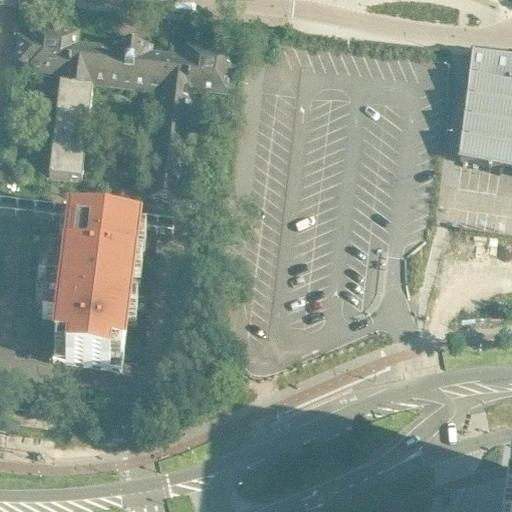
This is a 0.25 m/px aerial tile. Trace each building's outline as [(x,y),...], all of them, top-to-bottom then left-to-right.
[(36,6),(36,4),(33,3),(33,4),(20,3),(20,2),(18,2),(18,4),(19,4),(18,14),(34,16),(35,6),(36,6)] [(23,76),(26,76),(70,82),(69,88),(60,87),(49,180),(81,184),(93,90),(160,98),(147,201),(179,205),(192,104),(179,102),(180,93),(214,97),(228,99),(231,79),(235,55),(217,52),(217,48),(203,47),(203,51),(186,48),(184,60),(151,56),(152,51),(111,46),(110,52),(77,48),(79,36),(62,34),(62,30),(48,28),(47,32),(30,30),(29,42),(18,41),(14,71),(23,72),(23,73),(23,76)] [(511,61),(474,57),(474,56),(469,56),(469,58),(472,58),(458,163),(489,168),(488,171),(491,172),(491,170),(511,173),(511,61)] [(55,342),(54,355),(56,355),(57,354),(67,355),(66,364),(63,364),(63,366),(92,370),(111,372),(111,370),(109,370),(110,360),(120,361),(120,363),(123,363),(123,362),(123,360),(139,231),(70,223),(65,262),(49,260),(45,293),(44,294),(46,294),(44,309),(44,308),(43,308),(43,309),(42,318),(42,322),(43,322),(58,324),(55,342)] [(0,422),(0,434),(18,437),(20,425),(0,422)]
